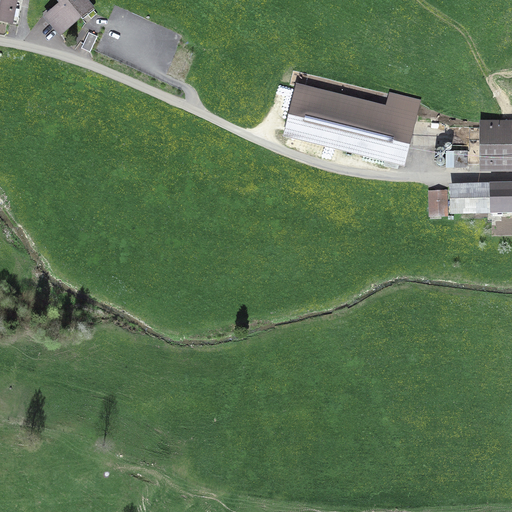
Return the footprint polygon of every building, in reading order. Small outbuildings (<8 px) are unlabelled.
[(0,0),(0,22),(1,20),(19,24),(23,0),(0,0)] [(59,37),(94,11),(85,0),(58,0),(62,4),(45,18),(59,37)] [(417,112),(298,82),(286,132),(404,162),(417,112)] [(511,147),(511,126),(481,128),(483,163),(511,161),(511,147)] [(447,166),(464,166),(463,151),(447,151),(447,166)] [(454,210),(511,209),(511,184),(454,185),(454,210)] [(445,216),(443,192),(429,193),(431,217),(445,216)]
